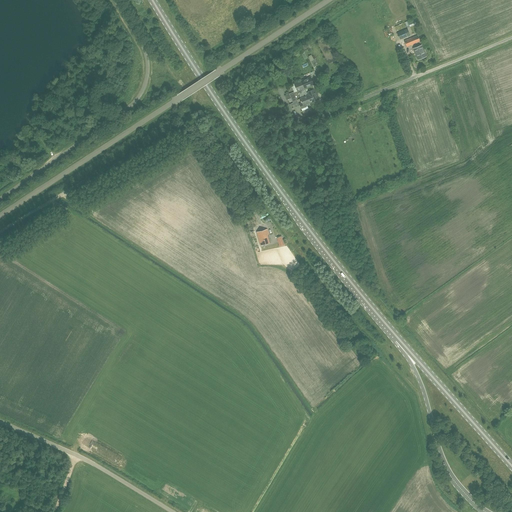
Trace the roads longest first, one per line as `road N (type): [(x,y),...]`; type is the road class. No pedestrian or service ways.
road 1 (primary): [(152,0),(279,189),(511,465)]
road 2 (unclassified): [(0,216),(329,0)]
road 3 (unclassified): [(0,232),(134,155),(194,131),(263,225)]
road 4 (unclassified): [(0,199),(149,85),(148,54),(113,0)]
road 5 (unclassified): [(275,133),(511,38)]
road 6 (unclassified): [(172,511),(0,421)]
